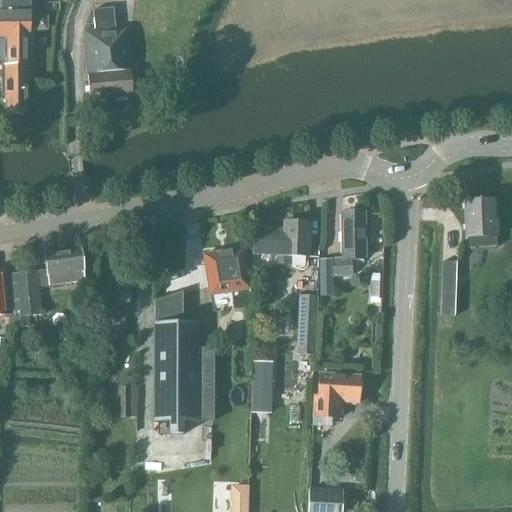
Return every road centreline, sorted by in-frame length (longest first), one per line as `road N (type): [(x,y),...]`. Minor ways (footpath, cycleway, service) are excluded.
road 1 (tertiary): [(0,231),(242,193),(339,166),(404,180)]
road 2 (tertiary): [(397,511),(404,180)]
